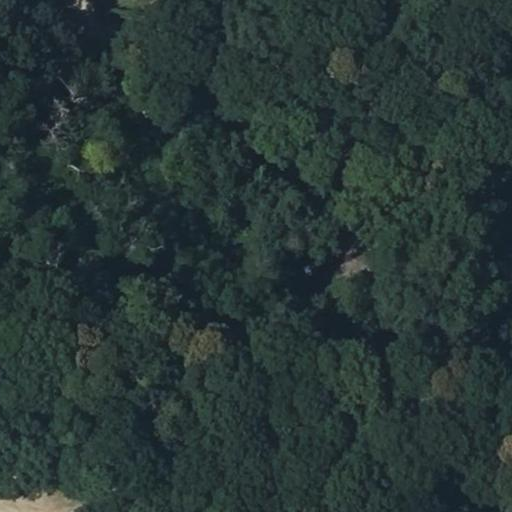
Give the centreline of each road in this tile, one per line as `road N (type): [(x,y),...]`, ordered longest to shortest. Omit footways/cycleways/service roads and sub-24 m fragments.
road 1 (track): [(337,295),(330,240),(359,179),(355,157),(316,125),(105,48),(89,20),(0,6)]
road 2 (unclassified): [(511,262),(325,298),(237,345),(186,386),(131,473),(95,511)]
road 3 (track): [(89,20),(369,70),(511,69)]
